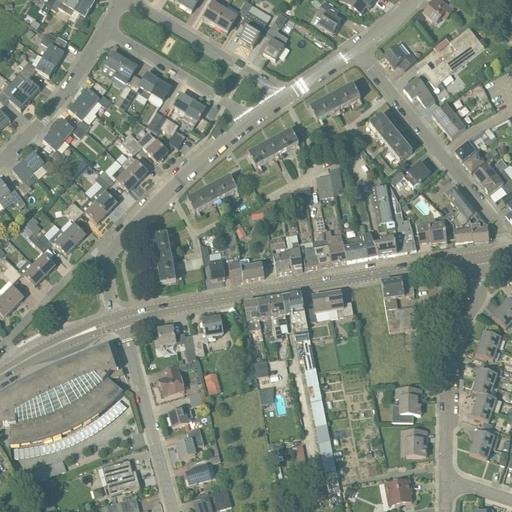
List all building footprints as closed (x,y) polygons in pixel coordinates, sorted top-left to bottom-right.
[(51,11),(57,0),(36,0),(46,6),(45,8),(51,11)] [(74,14),(81,0),(57,0),(51,11),(56,14),(58,10),(71,18),(74,14)] [(86,0),(81,0),(74,14),(81,18),(74,29),(78,31),(94,5),(86,0)] [(184,0),(180,7),(192,14),(200,0),(184,0)] [(373,5),(375,0),(348,0),(345,6),(361,16),(370,3),(373,5)] [(445,23),(453,13),(437,0),(423,17),(436,28),(442,21),(445,23)] [(453,10),(458,5),(453,2),(449,7),(453,10)] [(215,28),(225,11),(213,4),(204,21),(215,28)] [(244,21),(248,14),(252,8),(245,4),(238,17),(244,21)] [(333,36),(341,23),(335,19),(338,14),(324,5),(316,18),(322,21),(319,27),(333,36)] [(225,11),(215,28),(227,35),(237,19),(225,11)] [(248,14),(244,21),(242,25),(247,28),(239,42),(252,50),(261,35),(255,31),(260,22),(248,14)] [(420,15),(415,20),(420,25),(425,20),(420,15)] [(285,24),(287,20),(280,16),(277,20),(285,24)] [(273,40),(280,30),(275,24),(267,37),(273,40)] [(434,90),(484,50),(468,30),(450,45),(456,52),(432,72),(426,65),(417,73),(421,78),(404,93),(412,103),(417,99),(426,110),(434,102),(424,88),(429,84),(434,90)] [(31,32),(26,36),(30,40),(35,35),(31,32)] [(58,40),(48,34),(46,39),(54,43),(55,44),(58,40)] [(51,48),(54,43),(45,38),(41,45),(49,50),(43,60),(57,68),(64,56),(51,48)] [(58,40),(55,44),(64,49),(68,44),(58,39),(58,40)] [(275,64),(284,49),(272,42),(263,57),(275,64)] [(402,44),(396,49),(384,59),(394,71),(398,68),(403,74),(417,63),(411,55),(402,44)] [(114,80),(125,62),(113,55),(104,69),(100,76),(112,83),(114,80)] [(49,80),(57,68),(43,60),(37,69),(28,64),(28,65),(25,63),(22,66),(25,68),(24,70),(32,77),(36,73),(49,80)] [(125,87),(126,88),(126,87),(132,76),(136,70),(125,62),(114,80),(125,87)] [(29,82),(32,77),(24,70),(18,77),(26,83),(18,92),(30,103),(40,92),(29,82)] [(148,76),(136,94),(136,95),(148,102),(159,83),(148,76)] [(159,83),(148,102),(151,97),(162,104),(171,90),(159,83)] [(9,103),(21,113),(30,103),(18,92),(11,85),(3,93),(0,96),(0,103),(5,108),(9,103)] [(93,89),(102,97),(106,92),(107,90),(102,86),(101,88),(97,85),(93,89)] [(353,87),(310,111),(317,124),(360,101),(353,87)] [(119,110),(131,91),(126,88),(123,92),(119,98),(114,107),(119,110)] [(105,110),(110,104),(102,97),(99,101),(87,91),(78,103),(90,113),(98,104),(105,110)] [(136,94),(131,91),(119,110),(124,113),(125,111),(136,95),(136,94)] [(185,118),(193,104),(181,97),(173,110),(185,118)] [(0,113),(5,108),(0,103),(0,133),(10,124),(0,113)] [(83,122),(90,113),(78,103),(69,114),(80,124),(77,128),(85,134),(89,138),(95,131),(83,122)] [(185,118),(197,125),(205,111),(193,104),(185,118)] [(438,127),(452,116),(445,107),(432,118),(438,127)] [(152,133),(162,118),(157,114),(147,130),(152,133)] [(445,135),(459,124),(452,116),(438,127),(445,135)] [(412,155),(381,117),(369,127),(400,165),(412,155)] [(167,121),(162,118),(152,133),(157,136),(161,131),(167,121)] [(179,128),(167,121),(161,131),(172,138),(179,128)] [(85,134),(77,128),(74,132),(62,122),(52,133),(65,143),(72,135),(80,141),(85,134)] [(459,124),(445,135),(452,143),(465,132),(459,124)] [(179,128),(172,138),(182,145),(189,134),(179,128)] [(58,152),(65,143),(52,133),(43,144),(55,154),(51,158),(60,165),(65,158),(58,152)] [(248,157),(256,171),(299,147),(291,133),(248,157)] [(476,154),(490,142),(483,133),(454,155),(462,165),(476,154)] [(125,140),(126,141),(138,154),(143,149),(146,153),(157,165),(168,155),(157,143),(154,139),(153,139),(149,134),(138,145),(130,136),(125,140)] [(350,143),(354,149),(358,146),(354,140),(350,143)] [(133,158),(138,154),(126,141),(121,145),(133,158)] [(484,166),(493,158),(489,153),(483,158),(483,157),(480,159),(477,156),(464,166),(471,176),(484,165),(484,166)] [(49,176),(55,170),(48,162),(44,166),(34,155),(23,165),(34,176),(42,168),(49,176)] [(121,168),(138,185),(147,175),(135,164),(136,163),(131,157),(122,167),(121,168)] [(117,162),(107,172),(112,177),(122,167),(117,162)] [(482,189),(504,172),(507,169),(501,162),(495,167),(496,168),(491,172),(487,167),(473,178),(482,189)] [(25,184),(34,176),(23,165),(13,174),(22,185),(18,189),(26,197),(32,191),(25,184)] [(417,187),(430,177),(421,165),(408,176),(412,182),(408,185),(413,191),(417,187)] [(129,194),(138,185),(121,168),(112,178),(117,183),(129,194)] [(344,197),(339,171),(329,174),(330,178),(334,199),(344,197)] [(511,182),(504,172),(482,189),(490,199),(501,190),(506,197),(511,192),(511,182)] [(99,178),(110,188),(115,183),(104,173),(99,178)] [(393,188),(405,178),(401,173),(389,183),(393,188)] [(106,192),(110,188),(99,178),(95,182),(102,189),(91,201),(95,205),(107,216),(117,206),(106,196),(108,194),(106,192)] [(330,178),(323,179),(327,200),(334,199),(330,178)] [(187,203),(195,217),(238,193),(230,179),(187,203)] [(323,179),(316,181),(320,201),(327,200),(323,179)] [(0,183),(0,204),(8,198),(18,211),(25,206),(15,192),(10,195),(1,183),(0,183)] [(454,187),(445,195),(449,199),(458,192),(454,187)] [(371,191),(377,228),(403,224),(400,207),(390,188),(371,191)] [(449,199),(459,212),(468,223),(477,215),(458,192),(449,199)] [(275,203),(269,204),(271,218),(277,216),(275,203)] [(69,209),(79,219),(83,215),(73,204),(69,209)] [(271,218),(269,204),(263,205),(265,219),(271,218)] [(297,213),(306,212),(305,204),(296,205),(297,213)] [(85,215),(97,226),(107,216),(95,205),(85,215)] [(74,224),(79,219),(69,209),(64,213),(74,224)] [(459,212),(447,221),(453,228),(453,230),(471,228),(471,227),(468,223),(459,212)] [(477,215),(468,223),(471,227),(479,226),(480,228),(487,227),(477,215)] [(33,219),(26,227),(35,237),(37,235),(41,231),(36,227),(34,225),(36,223),(33,219)] [(446,245),(444,226),(443,219),(435,220),(435,224),(417,226),(419,245),(431,244),(431,247),(446,245)] [(317,234),(325,232),(323,220),(315,221),(317,234)] [(377,228),(379,235),(386,234),(387,239),(392,238),(395,256),(416,252),(412,232),(409,223),(403,224),(377,228)] [(64,236),(76,247),(85,238),(73,226),(64,236)] [(471,227),(471,228),(473,245),(473,246),(489,244),(487,227),(480,228),(479,226),(471,227)] [(367,262),(377,260),(368,237),(369,237),(369,234),(365,235),(363,227),(358,228),(360,235),(360,239),(362,239),(367,262)] [(471,228),(453,230),(456,247),(473,245),(471,228)] [(241,229),(235,233),(240,240),(246,236),(241,229)] [(76,247),(64,236),(60,231),(49,242),(42,235),(38,240),(48,250),(53,246),(54,247),(55,246),(66,257),(76,247)] [(9,232),(4,236),(7,241),(13,237),(9,232)] [(346,265),(342,242),(341,237),(331,238),(330,233),(326,233),(326,237),(327,241),(329,250),(332,268),(346,265)] [(243,284),(239,262),(237,247),(235,234),(222,238),(223,244),(220,253),(221,261),(225,281),(225,279),(230,279),(231,286),(243,284)] [(44,255),(48,250),(38,240),(33,235),(29,239),(28,240),(44,255)] [(152,239),(161,287),(176,284),(167,236),(152,239)] [(287,256),(291,275),(303,273),(300,251),(299,252),(297,237),(286,239),(289,254),(288,254),(288,256),(287,256)] [(368,237),(377,260),(395,256),(392,238),(387,239),(380,241),(380,244),(373,245),(370,237),(369,237),(368,237)] [(360,239),(345,241),(342,242),(346,265),(367,262),(362,239),(360,239)] [(272,252),(286,249),(284,240),(270,243),(271,251),(272,252)] [(318,270),(332,268),(329,250),(327,241),(312,244),(314,252),(315,261),(317,261),(318,270)] [(305,273),(318,270),(317,261),(315,261),(314,252),(312,244),(301,246),(302,254),(305,273)] [(221,261),(220,253),(211,254),(209,254),(208,249),(202,248),(202,246),(200,246),(204,268),(209,267),(212,283),(225,281),(221,261)] [(55,268),(44,256),(33,267),(45,279),(55,268)] [(276,278),(291,275),(287,256),(273,258),(276,278)] [(33,267),(30,264),(28,262),(18,273),(4,260),(0,263),(0,264),(7,271),(17,282),(22,277),(23,277),(35,289),(45,279),(33,267)] [(239,262),(243,284),(264,280),(262,267),(254,268),(250,269),(249,261),(239,262)] [(11,288),(17,282),(7,271),(2,276),(9,283),(0,292),(0,296),(14,310),(23,300),(11,288)] [(414,297),(411,280),(381,285),(386,313),(395,312),(395,309),(397,308),(396,301),(404,300),(404,299),(414,297)] [(326,297),(329,314),(330,322),(353,318),(351,305),(342,307),(340,295),(326,297)] [(0,315),(4,319),(14,310),(0,296),(0,315)] [(296,344),(303,343),(306,358),(302,359),(305,373),(315,371),(316,371),(310,341),(309,341),(301,296),(281,300),(285,319),(291,318),(296,344)] [(316,317),(329,314),(326,297),(312,300),(314,311),(306,312),(308,326),(317,324),(316,317)] [(281,300),(267,302),(272,329),(274,336),(275,343),(282,342),(280,328),(286,327),(285,319),(281,300)] [(511,304),(508,301),(500,310),(511,320),(511,304)] [(266,330),(272,329),(267,302),(256,304),(259,323),(265,322),(266,330)] [(261,332),(259,323),(256,304),(244,306),(249,333),(249,334),(261,332)] [(386,313),(389,335),(402,334),(419,331),(416,308),(395,312),(386,313)] [(506,332),(511,325),(511,320),(500,310),(492,320),(506,332)] [(207,334),(208,341),(223,338),(220,320),(201,323),(203,335),(207,334)] [(195,357),(192,338),(185,339),(185,336),(174,338),(173,330),(158,332),(161,350),(185,346),(186,354),(187,358),(195,357)] [(208,344),(208,341),(207,334),(203,335),(198,336),(198,337),(192,338),(195,357),(196,358),(204,357),(203,345),(208,344)] [(480,345),(497,351),(501,340),(484,334),(480,345)] [(413,351),(423,349),(421,337),(411,339),(413,351)] [(493,363),(497,351),(480,345),(476,357),(493,363)] [(10,427),(10,446),(15,446),(22,446),(26,445),(33,444),(38,443),(43,442),(52,440),(60,437),(66,435),(72,432),(78,429),(83,426),(87,424),(91,421),(95,418),(102,413),(107,409),(113,403),(118,398),(122,393),(107,381),(119,379),(117,373),(119,372),(117,367),(115,368),(109,349),(98,353),(97,352),(82,357),(82,359),(61,368),(61,366),(45,373),(46,375),(26,385),(25,383),(10,391),(11,393),(0,399),(0,428),(3,426),(10,427)] [(200,371),(197,362),(184,366),(182,366),(183,372),(190,370),(193,373),(200,371)] [(267,369),(266,363),(254,365),(255,371),(267,369)] [(476,383),(493,389),(497,377),(501,378),(502,373),(485,367),(483,372),(480,371),(476,383)] [(164,398),(184,392),(177,368),(163,373),(165,380),(159,382),(164,398)] [(255,371),(256,379),(269,377),(267,369),(255,371)] [(306,380),(317,378),(315,371),(305,373),(306,380)] [(208,394),(209,397),(221,394),(216,376),(204,379),(208,394)] [(318,384),(317,378),(306,380),(307,386),(318,384)] [(490,399),(493,389),(476,383),(472,394),(479,396),(496,402),(490,399)] [(319,390),(318,384),(307,386),(308,392),(319,390)] [(320,396),(319,390),(308,392),(309,398),(320,396)] [(266,391),(258,392),(261,408),(269,407),(266,391)] [(417,409),(417,408),(417,392),(396,392),(395,401),(400,401),(400,416),(392,416),(392,425),(392,426),(413,426),(413,418),(420,418),(421,409),(417,409)] [(190,403),(201,400),(199,395),(188,398),(190,403)] [(321,403),(320,396),(309,398),(310,405),(321,403)] [(492,413),(496,402),(479,396),(475,407),(492,413)] [(192,410),(203,407),(201,400),(190,403),(192,410)] [(323,409),(321,403),(310,405),(312,411),(323,409)] [(489,425),(492,413),(475,407),(471,419),(489,425)] [(324,415),(323,409),(312,411),(313,417),(324,415)] [(172,430),(189,426),(187,420),(192,419),(190,410),(168,416),(172,430)] [(325,421),(324,415),(313,417),(314,423),(325,421)] [(316,429),(326,427),(325,421),(314,423),(316,429)] [(317,435),(328,433),(326,427),(316,429),(317,435)] [(473,445),(491,451),(495,452),(499,441),(497,440),(499,435),(482,429),(481,435),(477,433),(473,445)] [(181,461),(196,456),(194,450),(204,448),(199,430),(186,434),(189,443),(177,447),(181,461)] [(423,451),(423,434),(401,434),(400,459),(425,459),(425,451),(423,451)] [(282,443),(268,446),(269,452),(283,449),(282,443)] [(321,453),(331,452),(330,445),(320,447),(321,453)] [(487,462),(491,451),(473,445),(469,457),(487,462)] [(303,454),(302,447),(291,450),(292,456),(303,454)] [(322,460),(333,458),(331,452),(321,453),(322,460)] [(305,460),(303,454),(292,456),(294,462),(305,460)] [(505,469),(507,463),(508,455),(502,454),(501,461),(499,466),(505,469)] [(219,457),(210,459),(197,462),(199,471),(200,471),(201,472),(186,476),(187,483),(186,483),(187,489),(189,488),(189,489),(204,485),(211,483),(207,469),(221,465),(219,457)] [(323,466),(334,464),(333,458),(322,460),(323,466)] [(306,467),(305,460),(294,462),(295,469),(306,467)] [(133,474),(129,463),(117,466),(117,467),(103,470),(110,498),(124,494),(125,494),(140,490),(135,474),(133,474)] [(324,472),(335,470),(334,464),(323,466),(324,472)] [(307,473),(306,467),(295,469),(296,475),(307,473)] [(324,472),(325,478),(336,476),(335,470),(324,472)] [(309,479),(307,473),(296,475),(297,482),(309,479)] [(327,490),(339,488),(337,482),(326,484),(327,490)] [(388,509),(411,504),(408,490),(410,489),(409,482),(384,487),(388,509)] [(328,496),(339,494),(339,488),(327,490),(328,496)] [(347,489),(343,497),(352,500),(355,492),(347,489)] [(220,511),(232,509),(227,491),(222,493),(207,497),(209,503),(194,507),(195,511),(220,511)] [(49,502),(41,508),(43,511),(53,511),(56,510),(49,502)] [(129,511),(127,502),(101,510),(96,511),(129,511)]
